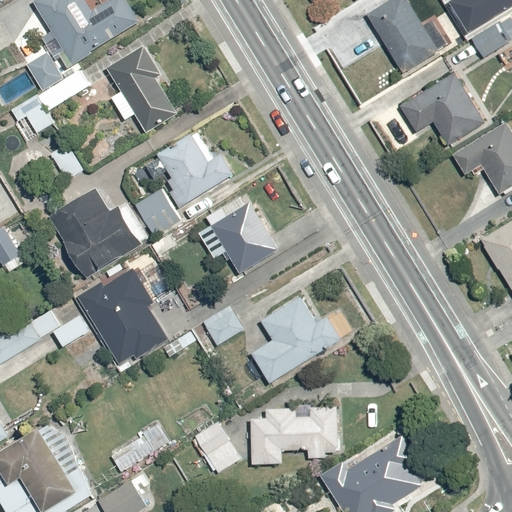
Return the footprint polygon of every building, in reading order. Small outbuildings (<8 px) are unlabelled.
[(34,0),(74,63),(142,20),(129,0),(106,0),(93,9),(87,0),(34,0)] [(407,0),(388,0),(367,13),(403,70),(438,49),(407,0)] [(511,40),(511,13),(474,37),(486,56),(511,40)] [(145,43),(109,66),(148,130),(179,111),(158,77),(164,74),(145,43)] [(65,76),(56,61),(50,51),(28,64),(42,89),(65,76)] [(93,86),(83,68),(12,111),(29,139),(56,123),(50,112),(93,86)] [(455,71),(400,104),(416,130),(433,119),(448,144),(486,121),(455,71)] [(511,184),(511,129),(507,120),(452,154),(465,174),(481,164),(499,193),(511,184)] [(192,132),(159,153),(174,176),(168,180),(174,188),(170,191),(180,208),(235,173),(223,153),(210,161),(192,132)] [(97,186),(51,214),(88,275),(143,242),(120,204),(111,209),(97,186)] [(184,220),(164,186),(135,202),(154,237),(184,220)] [(251,201),(212,224),(240,271),(279,248),(251,201)] [(511,220),(482,239),(511,288),(511,220)] [(24,253),(7,226),(0,230),(0,256),(5,265),(24,253)] [(103,280),(79,295),(120,361),(135,352),(137,357),(170,337),(151,305),(156,301),(134,265),(105,283),(103,280)] [(275,338),(253,352),(272,382),(343,338),(328,315),(318,321),(302,295),(263,319),(275,338)] [(19,330),(0,296),(0,365),(57,330),(61,327),(51,311),(19,330)] [(233,305),(204,323),(219,347),(247,329),(233,305)] [(85,316),(58,331),(67,346),(93,330),(85,316)] [(268,416),(253,417),(254,462),(285,461),(284,449),(309,449),(309,457),(327,457),(327,451),(338,451),(337,407),(268,408),(268,416)] [(0,441),(10,435),(0,418),(0,441)] [(243,459),(222,419),(197,432),(217,473),(243,459)] [(175,439),(163,420),(110,452),(122,471),(175,439)] [(40,424),(0,448),(0,465),(10,481),(24,473),(46,508),(80,487),(40,424)] [(344,462),(324,475),(346,511),(390,511),(397,508),(394,504),(426,484),(411,462),(417,458),(402,434),(348,468),(344,462)] [(107,511),(140,511),(150,507),(141,492),(151,485),(144,473),(100,499),(107,511)]
